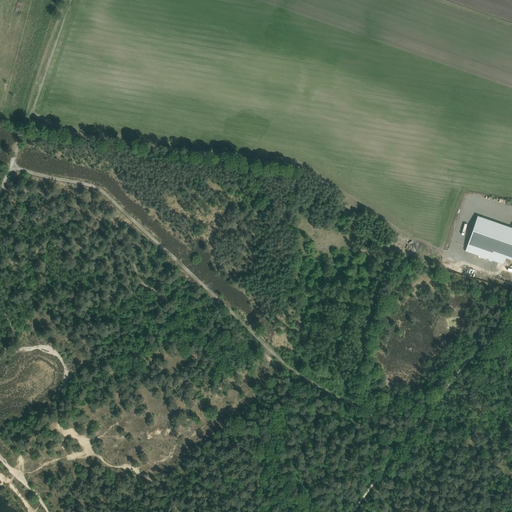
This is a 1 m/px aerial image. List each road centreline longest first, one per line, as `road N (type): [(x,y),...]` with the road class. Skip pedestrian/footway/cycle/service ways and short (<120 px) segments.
road 1 (unknown): [(380,511),(377,490),(396,453),(374,424),(304,407),(259,350),(199,309),(146,286),(112,215),(3,186)]
road 2 (track): [(8,165),(101,189),(284,364),(411,435)]
road 3 (unknown): [(69,0),(12,166)]
road 4 (track): [(8,165),(65,0)]
